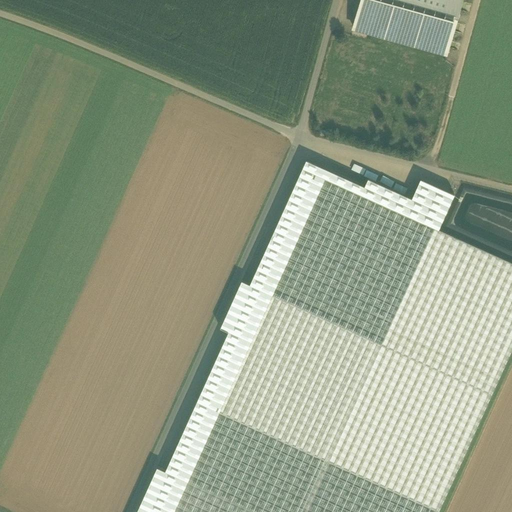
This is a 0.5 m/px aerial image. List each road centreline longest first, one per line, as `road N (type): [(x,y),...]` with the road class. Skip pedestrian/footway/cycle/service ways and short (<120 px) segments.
road 1 (unclassified): [(299,136),(129,511)]
road 2 (unclassified): [(299,136),(0,15)]
road 3 (unclassified): [(511,190),(299,136)]
road 4 (unclassified): [(336,0),(299,136)]
